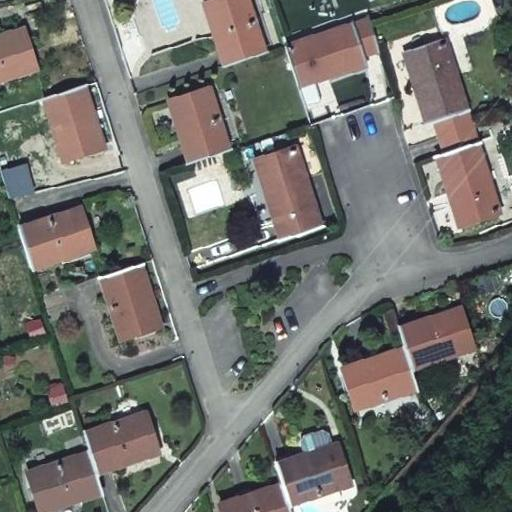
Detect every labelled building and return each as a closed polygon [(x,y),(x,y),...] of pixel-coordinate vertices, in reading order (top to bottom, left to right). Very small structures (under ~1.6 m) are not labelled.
[(225,65),(265,52),(247,0),(217,0),(205,4),(225,65)] [(379,49),(368,18),(286,45),(299,84),(369,63),(365,54),(379,49)] [(0,80),(34,70),(20,27),(0,33),(0,80)] [(434,120),(439,134),(471,125),(444,41),(405,54),(427,122),(434,120)] [(62,159),(102,146),(82,84),(43,97),(62,159)] [(189,162),(228,149),(208,89),(169,101),(189,162)] [(471,125),(439,134),(444,150),(437,153),(460,224),(499,211),(471,125)] [(280,238),(321,225),(295,148),(255,161),(280,238)] [(17,227),(31,269),(91,249),(78,207),(17,227)] [(120,337),(160,325),(140,263),(100,276),(120,337)] [(412,367),(473,347),(460,307),(399,327),(405,347),(412,367)] [(419,388),(412,367),(405,347),(344,367),(357,407),(419,388)] [(89,450),(96,471),(157,451),(145,411),(84,431),(89,450)] [(282,483),(288,502),(350,482),(337,444),(276,463),(282,483)] [(103,491),(96,471),(89,450),(28,470),(41,510),(103,491)] [(291,511),(288,502),(282,483),(221,503),(223,511),(291,511)]
